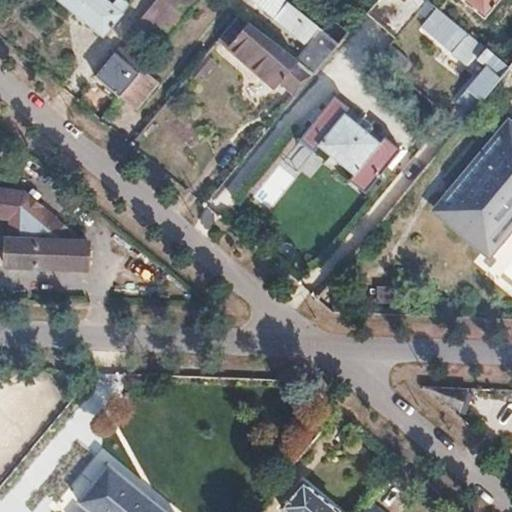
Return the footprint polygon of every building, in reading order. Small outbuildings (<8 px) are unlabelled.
[(59,0),(103,37),(128,7),(120,0),(59,0)] [(158,0),(131,33),(156,55),(202,0),(158,0)] [(205,0),(213,7),(219,0),(252,0),(301,40),(311,28),(318,34),(293,62),(311,77),(338,45),(322,31),(292,6),(284,0),(205,0)] [(459,0),(483,20),(485,17),(490,21),(507,0),(459,0)] [(237,15),(218,39),(275,85),(280,79),(297,94),(311,77),(293,62),(237,15)] [(332,19),(322,31),(338,45),(348,33),(332,19)] [(467,35),(452,54),(470,70),(478,61),(485,67),(466,91),(479,102),(507,68),(467,35)] [(387,45),(378,57),(398,72),(408,60),(387,45)] [(119,50),(97,76),(120,96),(143,70),(119,50)] [(143,70),(120,96),(135,109),(157,82),(143,70)] [(330,136),(304,167),(338,196),(340,194),(349,201),(360,210),(374,193),(363,184),(354,177),(363,165),(330,136)] [(511,137),(510,136),(447,214),(489,248),(511,219),(511,137)] [(240,190),(271,210),(294,176),(272,161),(273,159),(251,145),(211,204),(224,213),(240,190)] [(0,185),(0,263),(78,267),(79,251),(84,248),(79,240),(18,186),(0,185)] [(469,386),(418,384),(457,416),(460,413),(466,415),(473,394),(467,391),(469,386)] [(162,511),(108,467),(77,505),(85,511),(162,511)] [(341,511),(304,482),(283,507),(288,511),(341,511)] [(380,511),(369,503),(361,511),(380,511)]
